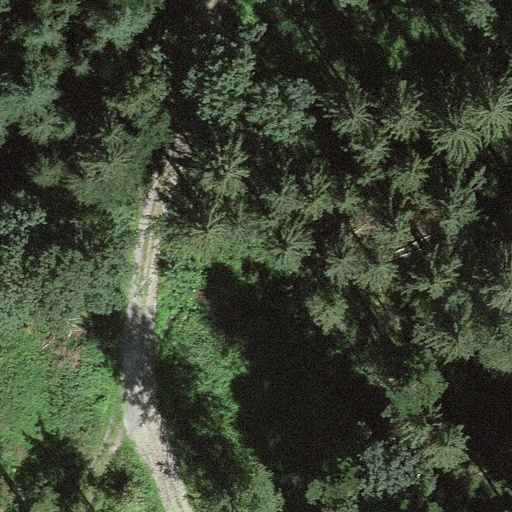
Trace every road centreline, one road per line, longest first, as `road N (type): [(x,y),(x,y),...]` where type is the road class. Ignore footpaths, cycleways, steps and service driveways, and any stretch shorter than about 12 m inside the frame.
road 1 (track): [(219,0),(132,373),(181,511)]
road 2 (track): [(132,373),(75,511)]
